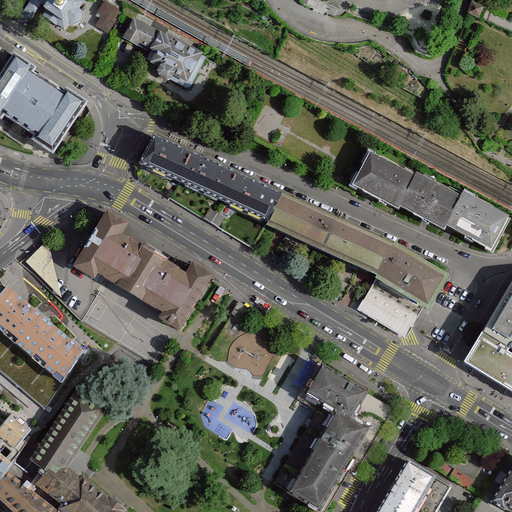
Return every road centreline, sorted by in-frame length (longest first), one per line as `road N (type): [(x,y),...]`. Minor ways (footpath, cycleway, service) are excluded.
road 1 (residential): [(141,118),(496,271)]
road 2 (primary): [(107,189),(432,384)]
road 3 (residential): [(0,22),(89,83),(109,126)]
road 4 (residential): [(358,511),(432,384)]
road 5 (residential): [(496,271),(432,384)]
